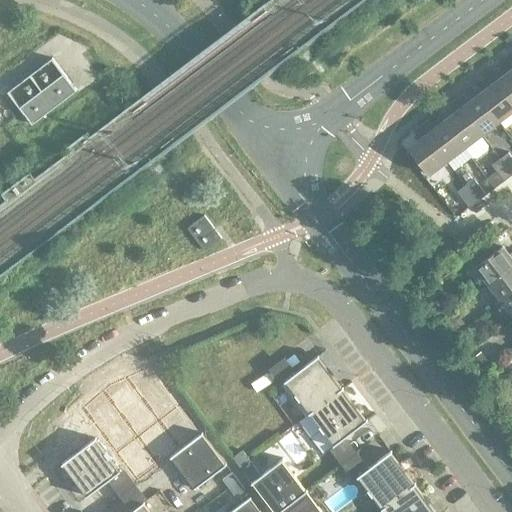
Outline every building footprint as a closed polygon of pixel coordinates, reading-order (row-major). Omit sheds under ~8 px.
[(7,92),(32,124),(76,90),(52,58),(7,92)] [(496,67),(489,73),(511,103),(511,67),(503,74),(500,74),(500,72),(496,67)] [(511,110),(511,103),(489,73),(481,79),(485,83),(487,84),(486,88),(477,94),(498,121),(511,110)] [(462,94),(454,99),(481,134),(498,121),(477,94),(469,101),(465,100),(465,98),(462,94)] [(481,134),(454,99),(447,105),(451,110),(452,110),(452,114),(443,120),(464,147),(481,134)] [(427,120),(420,125),(447,160),(464,147),(443,120),(435,127),(431,126),(431,125),(427,120)] [(447,160),(420,125),(412,131),(416,136),(418,136),(417,140),(408,147),(428,174),(447,160)] [(511,157),(508,152),(499,159),(511,175),(511,174),(511,157)] [(499,159),(491,165),(496,172),(503,181),(511,175),(499,159)] [(496,172),(487,179),(494,188),(503,181),(496,172)] [(474,178),(465,185),(477,201),(486,194),(474,178)] [(465,185),(456,191),(468,207),(477,201),(465,185)] [(204,251),(221,238),(204,215),(187,228),(204,251)] [(475,266),(488,284),(511,265),(511,255),(509,255),(502,245),(475,266)] [(511,265),(488,284),(501,301),(511,293),(511,265)] [(511,293),(501,301),(511,315),(511,293)] [(482,350),(472,358),(481,370),(491,362),(482,350)] [(308,412),(308,413),(342,387),(341,387),(318,357),(318,356),(318,355),(284,381),(285,382),(285,381),(295,393),(294,394),(299,400),(309,412),(308,412)] [(117,391),(88,415),(115,450),(138,480),(203,430),(153,365),(117,391)] [(495,370),(485,378),(492,387),(502,379),(495,370)] [(343,388),(342,387),(308,413),(309,414),(309,413),(319,425),(323,432),(324,432),(333,444),(332,444),(333,445),(367,420),(366,419),(365,419),(342,388),(343,388)] [(202,434),(201,433),(170,457),(170,458),(171,457),(194,487),(193,488),(194,489),(226,465),(225,464),(224,464),(201,434),(202,434)] [(63,464),(72,476),(86,495),(85,495),(86,496),(120,470),(119,469),(118,470),(109,458),(109,457),(105,451),(104,451),(95,439),(96,439),(95,438),(61,463),(62,464),(63,464)] [(241,450),(232,457),(239,466),(248,459),(241,450)] [(381,508),(381,509),(415,483),(414,482),(414,483),(390,452),(391,452),(390,451),(356,476),(357,477),(358,477),(367,489),(372,495),(381,508)] [(282,458),(251,482),(251,483),(252,483),(274,511),(277,511),(307,490),(306,489),(305,489),(283,459),(282,458)] [(254,468),(248,459),(239,466),(245,475),(254,468)] [(238,481),(231,472),(222,478),(229,487),(238,481)] [(244,490),(238,481),(229,487),(235,496),(244,490)] [(415,484),(415,483),(381,509),(382,509),(384,511),(435,511),(414,484),(415,484)] [(307,490),(277,511),(322,511),(306,491),(307,490)] [(251,497),(250,497),(230,511),(260,511),(250,498),(251,497)] [(150,511),(143,503),(144,502),(143,501),(129,511),(150,511)]
